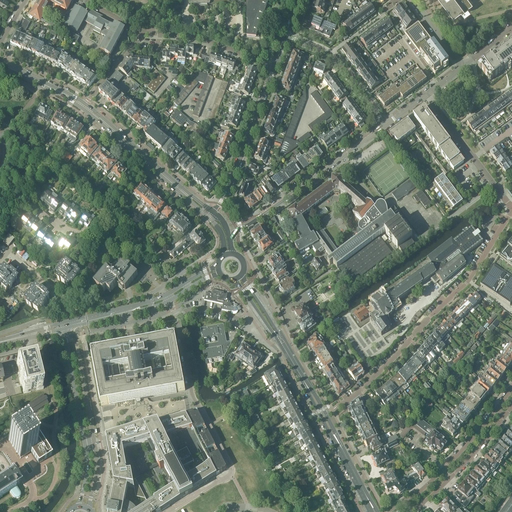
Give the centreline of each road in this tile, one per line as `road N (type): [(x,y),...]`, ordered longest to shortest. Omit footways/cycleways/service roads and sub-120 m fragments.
road 1 (tertiary): [(228,235),(385,125)]
road 2 (unclassified): [(64,328),(88,465),(69,511)]
road 3 (unclassified): [(91,511),(97,459),(70,327)]
road 4 (residential): [(167,302),(190,391),(232,473)]
road 5 (tertiary): [(274,65),(223,200),(212,210)]
road 6 (residential): [(385,125),(328,54),(285,36)]
road 7 (residential): [(371,379),(465,283)]
road 8 (residential): [(274,65),(198,38),(145,32)]
